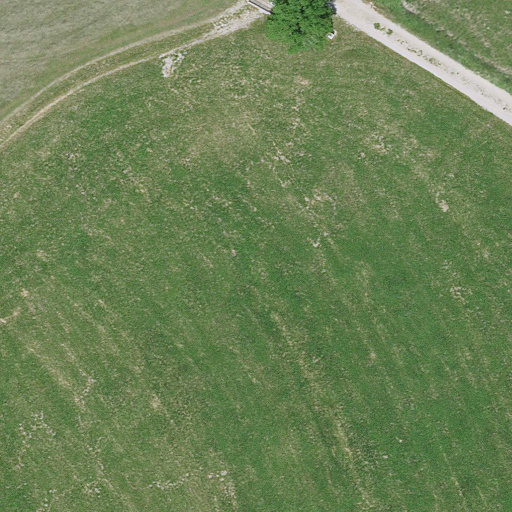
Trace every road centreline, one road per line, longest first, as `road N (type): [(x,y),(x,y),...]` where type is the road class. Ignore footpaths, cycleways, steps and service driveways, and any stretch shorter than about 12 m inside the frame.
road 1 (track): [(0,134),(53,88),(273,0)]
road 2 (track): [(511,107),(345,0)]
